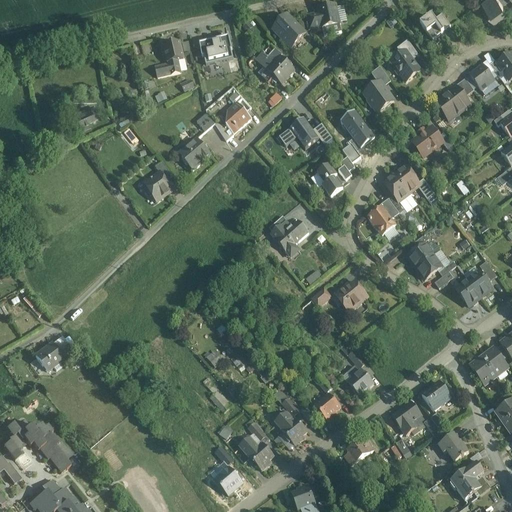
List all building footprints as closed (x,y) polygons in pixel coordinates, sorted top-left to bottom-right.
[(487,0),(482,4),(491,15),(488,17),(494,24),(506,15),(501,9),(503,7),(503,6),(498,0),(487,0)] [(335,5),(318,9),(319,12),(322,25),(322,26),(339,22),(335,5)] [(319,12),(307,15),(310,28),(322,25),(319,12)] [(305,33),(287,15),(273,30),(292,48),(305,33)] [(431,15),(420,23),(427,32),(426,32),(427,33),(436,26),(441,34),(444,32),(435,20),(431,15)] [(451,27),(442,15),(435,20),(444,32),(451,27)] [(436,26),(427,33),(432,40),(441,34),(436,26)] [(444,32),(446,35),(453,29),(451,27),(444,32)] [(229,35),(201,41),(206,65),(234,59),(229,35)] [(189,40),(182,42),(184,51),(191,50),(189,40)] [(180,42),(164,46),(168,64),(155,67),(157,77),(181,72),(178,60),(183,59),(180,42)] [(288,60),(286,62),(281,57),(282,55),(276,49),(268,57),(274,63),(273,63),(288,78),(295,70),(289,65),(291,63),(288,60)] [(268,57),(263,52),(263,53),(256,60),(263,68),(258,73),(268,83),(272,79),(276,83),(278,81),(282,85),(288,78),(273,63),(274,63),(268,57)] [(420,71),(406,52),(392,63),(396,68),(395,71),(398,75),(401,75),(406,82),(420,71)] [(511,54),(497,65),(506,76),(509,81),(510,80),(511,80),(511,54)] [(490,65),(487,61),(482,64),(483,66),(489,74),(494,70),(490,65)] [(497,65),(495,61),(490,65),(494,70),(501,79),(506,76),(497,65)] [(483,66),(470,75),(481,90),(494,80),(489,74),(483,66)] [(391,82),(380,67),(371,74),(379,84),(380,83),(384,87),(391,82)] [(465,79),(455,86),(457,88),(464,97),(474,90),(465,79)] [(191,81),(181,85),(184,91),(194,87),(191,81)] [(379,84),(364,94),(369,101),(368,102),(372,108),(373,107),(378,113),(394,101),(384,87),(380,83),(379,84)] [(457,88),(436,104),(449,121),(470,105),(464,97),(457,88)] [(243,99),(240,96),(235,101),(237,103),(227,112),(226,127),(233,135),(252,119),(246,113),(251,108),(243,99)] [(94,108),(85,112),(88,117),(80,121),(81,123),(78,124),(82,131),(90,127),(89,124),(99,119),(94,108)] [(511,112),(508,111),(500,117),(504,122),(511,115),(511,112)] [(369,132),(355,112),(341,122),(356,142),(369,132)] [(215,125),(207,115),(197,123),(205,133),(215,125)] [(511,115),(504,122),(500,124),(500,125),(511,139),(511,137),(511,115)] [(500,117),(494,121),(498,127),(500,125),(500,124),(504,122),(500,117)] [(306,122),(303,124),(301,121),(279,137),(286,146),(297,138),(305,149),(319,139),(313,131),(306,122)] [(322,124),(313,131),(319,139),(319,138),(324,145),(333,138),(322,124)] [(443,143),(432,129),(426,134),(423,130),(419,133),(422,137),(417,141),(423,149),(419,152),(423,158),(443,143)] [(211,156),(197,140),(185,150),(188,152),(181,158),(193,171),(211,156)] [(361,157),(351,145),(342,151),(347,158),(352,164),(361,157)] [(511,146),(501,154),(511,168),(511,167),(511,146)] [(347,158),(340,164),(343,168),(339,171),(346,181),(352,177),(349,173),(355,168),(352,164),(347,158)] [(173,179),(163,164),(155,169),(160,175),(161,175),(166,183),(173,179)] [(337,175),(329,164),(317,173),(325,184),(322,186),(331,198),(343,190),(334,177),(337,175)] [(418,184),(410,173),(410,172),(407,168),(405,168),(402,170),(401,172),(396,176),(409,195),(418,188),(420,187),(418,184)] [(511,168),(497,179),(503,186),(511,179),(510,177),(511,175),(511,168)] [(160,175),(150,182),(151,184),(151,187),(148,189),(147,193),(150,196),(153,197),(157,203),(172,192),(166,183),(161,175),(160,175)] [(409,195),(396,176),(384,184),(393,196),(398,203),(399,203),(405,211),(399,215),(401,218),(417,206),(415,203),(409,195)] [(434,195),(424,180),(418,184),(420,187),(418,188),(427,200),(434,195)] [(469,193),(461,182),(457,185),(465,196),(469,193)] [(405,211),(399,203),(398,203),(393,196),(388,200),(399,215),(405,211)] [(399,215),(388,200),(380,206),(382,209),(382,208),(391,221),(399,215)] [(477,216),(483,210),(476,203),(470,209),(477,216)] [(391,221),(382,208),(382,209),(368,219),(382,239),(397,228),(391,221)] [(283,219),(274,227),(278,231),(284,226),(288,224),(283,219)] [(292,229),(288,224),(284,226),(278,231),(271,237),(289,258),(298,250),(295,247),(309,235),(299,224),(292,229)] [(425,237),(414,246),(418,251),(429,242),(425,237)] [(430,244),(408,260),(416,272),(434,258),(440,253),(435,245),(431,244),(430,244)] [(263,259),(256,249),(249,255),(256,264),(263,259)] [(434,258),(416,272),(425,283),(442,270),(434,258)] [(453,264),(439,275),(442,280),(449,275),(457,269),(453,264)] [(497,279),(486,264),(480,269),(491,284),(497,279)] [(306,299),(283,273),(277,279),(276,278),(275,279),(276,280),(274,282),(282,291),(287,287),(297,299),(298,299),(301,302),(306,299)] [(323,279),(319,273),(306,282),(311,288),(323,279)] [(492,291),(480,274),(468,283),(478,296),(480,300),(492,291)] [(453,281),(449,275),(442,280),(435,286),(439,291),(453,281)] [(480,300),(478,296),(468,283),(456,292),(457,293),(469,309),(480,300)] [(367,299),(356,284),(347,291),(345,289),(337,295),(345,305),(342,307),(349,315),(356,310),(355,309),(357,308),(367,299)] [(331,300),(324,291),(312,301),(319,310),(331,300)] [(37,306),(29,299),(25,303),(32,311),(36,307),(37,306)] [(44,315),(36,307),(32,311),(40,319),(44,315)] [(300,314),(287,324),(291,329),(304,320),(300,314)] [(511,334),(502,342),(503,345),(511,354),(511,356),(511,334)] [(62,359),(52,345),(35,358),(47,374),(53,369),(52,367),(62,359)] [(342,348),(346,357),(353,353),(348,345),(342,348)] [(503,345),(494,352),(501,361),(511,354),(503,345)] [(494,352),(492,350),(471,365),(486,384),(507,369),(501,361),(494,352)] [(366,366),(354,353),(349,358),(360,371),(361,371),(366,366)] [(226,366),(217,354),(207,362),(216,374),(226,366)] [(252,368),(247,372),(250,376),(255,372),(257,374),(260,372),(255,366),(252,368)] [(374,375),(366,366),(361,371),(363,373),(369,380),(374,375)] [(363,373),(361,375),(355,368),(347,375),(348,375),(343,379),(349,385),(348,385),(361,400),(367,395),(365,393),(374,386),(369,380),(363,373)] [(333,390),(321,377),(315,382),(327,395),(333,390)] [(440,383),(422,396),(433,412),(451,398),(440,383)] [(275,397),(281,406),(288,401),(282,393),(275,397)] [(233,410),(219,395),(211,402),(225,418),(233,410)] [(508,395),(495,405),(498,410),(511,400),(508,395)] [(329,397),(315,410),(328,424),(334,419),(332,417),(341,410),(329,397)] [(511,399),(498,410),(495,412),(511,434),(511,432),(511,399)] [(300,415),(288,402),(283,407),(294,420),(300,415)] [(412,404),(393,418),(406,436),(419,425),(419,426),(422,423),(421,422),(424,419),(412,404)] [(314,419),(306,410),(301,415),(309,424),(314,419)] [(444,423),(436,413),(430,418),(438,427),(444,423)] [(294,424),(289,418),(277,428),(295,450),(301,444),(299,443),(308,435),(297,422),(294,424)] [(438,427),(430,418),(424,423),(436,438),(442,433),(438,427)] [(53,436),(48,429),(44,432),(42,428),(34,434),(31,430),(30,431),(25,424),(16,431),(13,427),(7,433),(12,440),(9,443),(10,445),(4,450),(10,459),(17,454),(18,455),(23,451),(21,449),(26,445),(30,450),(36,445),(41,451),(39,453),(47,464),(51,461),(54,464),(52,466),(61,477),(70,470),(66,464),(74,458),(67,450),(66,451),(61,445),(58,447),(53,440),(52,441),(49,438),(53,436)] [(252,424),(246,429),(248,431),(248,430),(249,432),(255,427),(252,424)] [(255,427),(249,432),(261,445),(266,440),(255,427)] [(461,445),(453,434),(439,445),(444,453),(447,451),(455,462),(468,452),(463,444),(461,445)] [(402,440),(396,444),(404,456),(410,452),(402,440)] [(367,442),(363,445),(361,442),(354,447),(363,460),(374,451),(367,442)] [(258,452),(250,443),(241,451),(249,460),(262,474),(268,469),(266,467),(274,460),(263,447),(258,452)] [(349,455),(344,459),(351,468),(363,460),(354,447),(347,452),(349,455)] [(233,465),(222,452),(216,457),(228,470),(233,465)] [(0,508),(1,510),(6,506),(1,499),(0,499),(0,481),(0,480),(0,477),(3,475),(9,483),(17,477),(9,466),(7,467),(1,460),(0,460),(0,508)] [(476,462),(468,469),(467,468),(466,469),(463,469),(462,472),(450,481),(451,481),(450,481),(451,482),(450,484),(454,489),(456,489),(465,500),(472,495),(474,493),(476,492),(482,488),(481,487),(487,483),(482,478),(477,482),(475,479),(484,472),(476,462)] [(230,472),(216,484),(229,499),(234,494),(233,492),(241,485),(230,472)] [(487,483),(481,487),(482,488),(476,492),(480,497),(491,489),(487,483)] [(80,509),(74,500),(72,501),(64,491),(60,494),(52,484),(42,491),(45,496),(29,509),(31,511),(85,511),(82,507),(80,509)] [(308,487),(301,490),(302,493),(292,497),(297,511),(299,511),(316,506),(308,487)]
